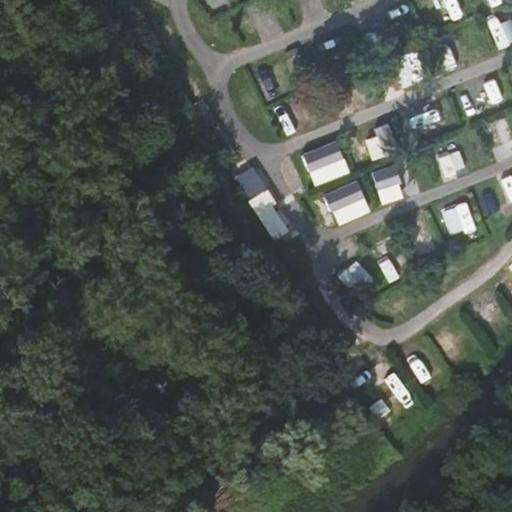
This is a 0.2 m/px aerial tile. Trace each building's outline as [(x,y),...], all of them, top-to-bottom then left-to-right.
[(293,107),(298,122),(314,117),(308,101),(293,107)] [(216,126),(208,131),(224,157),(232,152),(216,126)] [(391,127),(366,133),(372,156),(397,149),(391,127)] [(303,151),(314,183),(349,171),(338,139),(303,151)] [(383,202),(406,195),(397,164),(374,170),(383,202)] [(253,168),(238,177),(275,238),(287,229),(271,205),(274,203),(253,168)] [(325,192),(339,224),(372,209),(358,178),(325,192)] [(444,204),(452,233),(476,226),(467,197),(444,204)]
